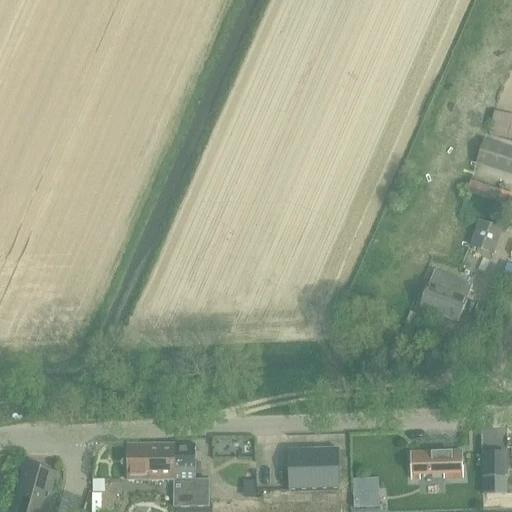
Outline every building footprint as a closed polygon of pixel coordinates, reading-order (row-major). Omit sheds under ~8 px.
[(490,136),(511,140),(511,117),(495,113),(490,136)] [(511,149),(484,141),(476,165),(511,176),(511,149)] [(511,194),(470,182),(467,194),(511,207),(511,194)] [(469,246),(493,254),(501,231),(478,222),(469,246)] [(420,309),(423,310),(457,323),(471,286),(451,279),(434,272),(420,309)] [(410,313),(398,339),(410,344),(415,332),(413,332),(413,331),(419,317),(410,313)] [(162,446),(128,446),(128,482),(162,482),(175,482),(175,446),(162,446)] [(196,446),(175,446),(175,482),(177,482),(177,488),(176,491),(176,507),(211,507),(211,491),(211,482),(196,481),(196,473),(201,473),(201,463),(196,463),(196,446)] [(290,491),(299,491),(340,490),(339,451),(289,452),(290,491)] [(412,454),(413,482),(420,482),(420,477),(446,476),(446,481),(463,480),(462,452),(412,454)] [(506,456),(484,456),(484,494),(505,494),(505,478),(506,478),(506,456)] [(27,469),(15,511),(45,511),(55,477),(27,469)] [(378,480),(353,481),(354,509),(379,508),(378,480)]
